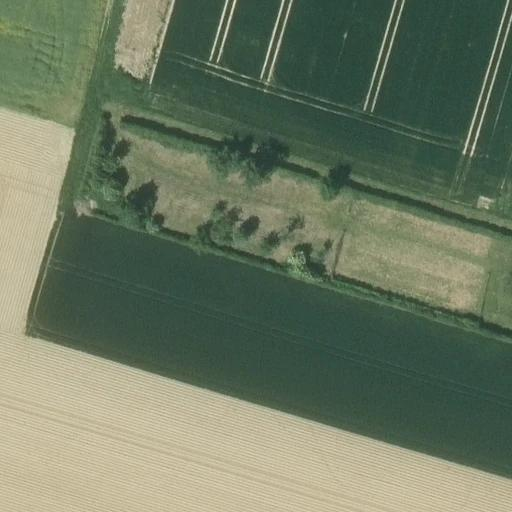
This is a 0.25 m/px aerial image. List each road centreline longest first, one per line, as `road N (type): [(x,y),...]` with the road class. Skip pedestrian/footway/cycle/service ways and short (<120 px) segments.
road 1 (track): [(91,110),(511,236)]
road 2 (track): [(60,208),(123,0)]
